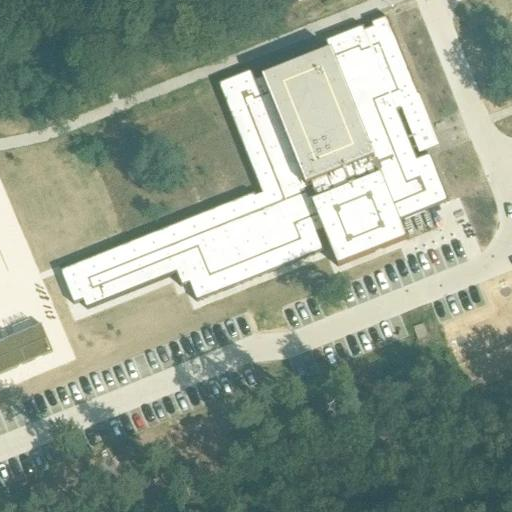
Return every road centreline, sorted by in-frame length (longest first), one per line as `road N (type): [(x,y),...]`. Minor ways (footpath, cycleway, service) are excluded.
road 1 (track): [(511,364),(173,511)]
road 2 (unknown): [(407,0),(217,53)]
